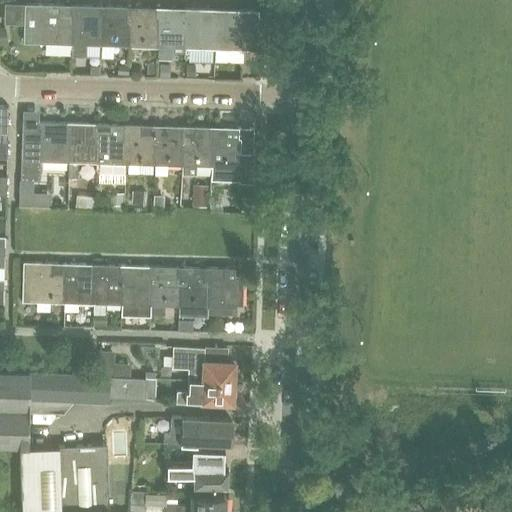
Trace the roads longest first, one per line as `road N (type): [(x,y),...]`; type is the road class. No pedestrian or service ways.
road 1 (tertiary): [(284,511),(302,97)]
road 2 (residential): [(0,87),(302,97)]
